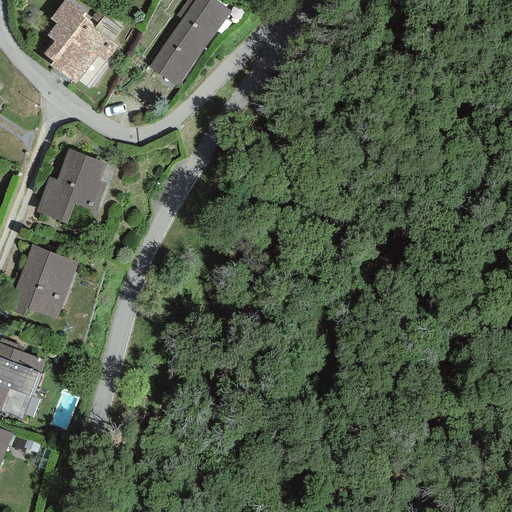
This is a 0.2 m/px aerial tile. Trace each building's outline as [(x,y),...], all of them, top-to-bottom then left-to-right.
[(105,62),(117,46),(111,42),(94,29),(96,26),(81,16),(85,12),(67,0),(64,0),(50,18),(57,23),(47,35),(54,42),(44,54),(54,62),(50,66),(75,84),(97,55),(105,62)] [(181,20),(175,30),(204,50),(230,11),(214,0),(187,0),(176,16),(181,20)] [(121,29),(103,16),(96,26),(94,29),(111,42),(121,29)] [(177,88),(204,50),(175,30),(148,68),(177,88)] [(106,163),(67,149),(56,180),(49,177),(35,213),(67,225),(74,204),(95,212),(106,184),(99,181),(106,163)] [(78,262),(31,245),(7,310),(23,316),(25,309),(56,320),(78,262)] [(0,338),(0,343),(23,352),(24,348),(0,338)] [(0,412),(1,411),(22,419),(45,361),(23,352),(0,343),(0,412)] [(0,462),(12,433),(0,428),(0,462)]
